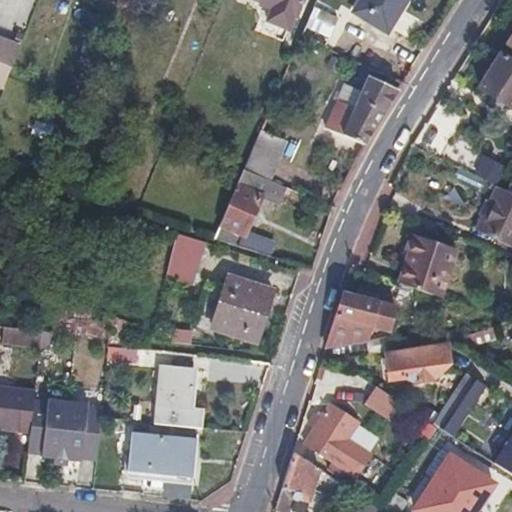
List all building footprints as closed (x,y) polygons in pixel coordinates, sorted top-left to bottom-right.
[(299,0),(251,0),(270,8),(264,22),(285,30),(291,16),(293,17),(299,0)] [(402,0),(357,0),(354,6),(386,26),(402,0)] [(17,46),(0,39),(0,84),(2,85),(17,46)] [(511,60),(502,54),(481,88),(511,106),(511,105),(511,60)] [(397,88),(369,75),(349,118),(334,111),(331,116),(324,112),(320,121),(363,143),(397,88)] [(286,139),(260,129),(247,160),(264,168),(261,176),(269,179),(286,139)] [(264,168),(247,160),(243,168),(261,176),(264,168)] [(261,176),(243,168),(212,238),(231,244),(237,231),(243,234),(260,195),(253,192),(261,176)] [(511,191),(507,189),(499,185),(478,225),(511,241),(511,191)] [(204,242),(175,233),(165,278),(193,285),(204,242)] [(454,250),(414,236),(398,284),(439,297),(454,250)] [(270,293),(225,276),(208,322),(253,339),(270,293)] [(365,299),(343,292),(332,328),(330,327),(324,344),(357,342),(357,322),(368,325),(378,296),(367,293),(365,299)] [(1,325),(0,331),(0,332),(0,339),(38,344),(39,335),(40,330),(28,328),(1,325)] [(40,330),(39,335),(38,344),(37,351),(65,354),(66,338),(67,333),(40,330)] [(448,363),(444,341),(425,345),(410,347),(384,352),(389,380),(405,377),(413,382),(433,378),(448,363)] [(194,361),(162,358),(155,423),(198,428),(200,404),(189,403),(194,361)] [(31,390),(0,386),(0,427),(26,431),(29,411),(30,404),(31,390)] [(376,388),(366,404),(390,419),(400,403),(376,388)] [(44,398),(42,413),(50,414),(78,418),(73,459),(43,455),(44,449),(38,449),(38,458),(78,464),(78,458),(95,460),(102,405),(44,398)] [(304,444),(355,477),(371,453),(347,438),(358,422),(330,404),(304,444)] [(42,413),(29,411),(26,431),(24,447),(38,449),(44,449),(43,455),(73,459),(78,418),(50,414),(42,413)] [(193,440),(129,432),(125,469),(189,476),(193,440)] [(511,434),(494,463),(511,474),(511,434)] [(435,477),(450,454),(440,449),(426,472),(435,477)] [(318,468),(292,451),(275,507),(286,511),(290,499),(291,501),(294,502),(296,503),(299,502),(300,500),(301,498),(302,496),(301,494),(299,493),(300,491),(309,496),(318,468)] [(435,477),(415,509),(419,511),(476,511),(495,484),(450,454),(435,477)] [(364,497),(361,503),(366,506),(363,510),(366,511),(374,511),(378,506),(364,497)]
